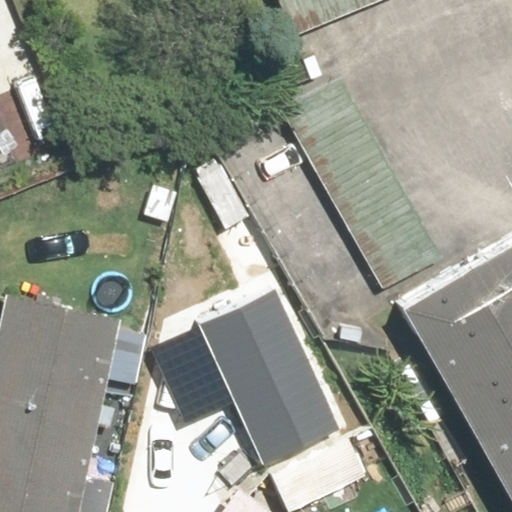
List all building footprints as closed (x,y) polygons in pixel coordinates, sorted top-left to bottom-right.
[(270,0),(285,35),(368,0),(270,0)] [(336,76),(275,109),(372,288),(432,255),(336,76)] [(511,511),(511,225),(379,302),(500,511),(511,511)] [(187,323),(277,511),(360,471),(337,424),(367,410),(332,336),(302,351),(272,288),(282,283),(262,241),(195,273),(213,311),(187,323)] [(73,511),(116,320),(0,294),(0,511),(73,511)] [(259,511),(220,483),(198,511),(259,511)]
